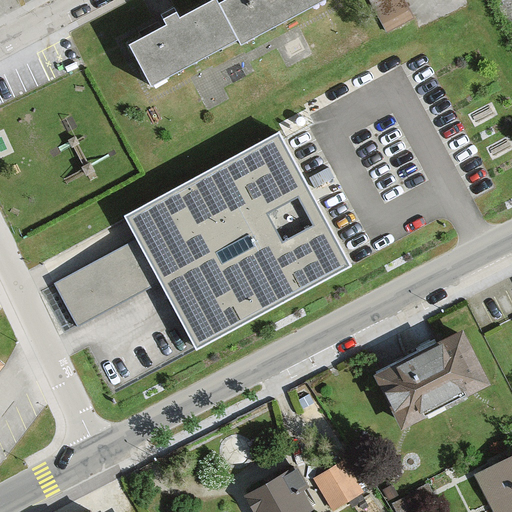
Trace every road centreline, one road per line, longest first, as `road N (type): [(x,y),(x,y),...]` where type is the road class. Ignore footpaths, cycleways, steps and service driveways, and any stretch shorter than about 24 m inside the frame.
road 1 (tertiary): [(98,452),(511,238)]
road 2 (residential): [(0,247),(98,452)]
